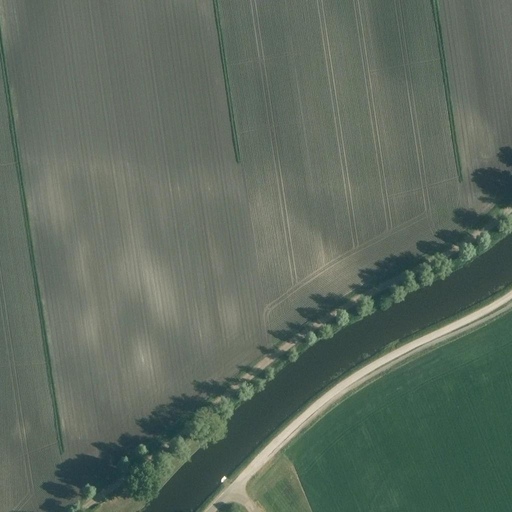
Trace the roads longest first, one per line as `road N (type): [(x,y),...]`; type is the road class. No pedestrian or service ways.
road 1 (track): [(511,205),(310,329),(76,511)]
road 2 (track): [(248,472),(313,407),(382,360),(511,295)]
